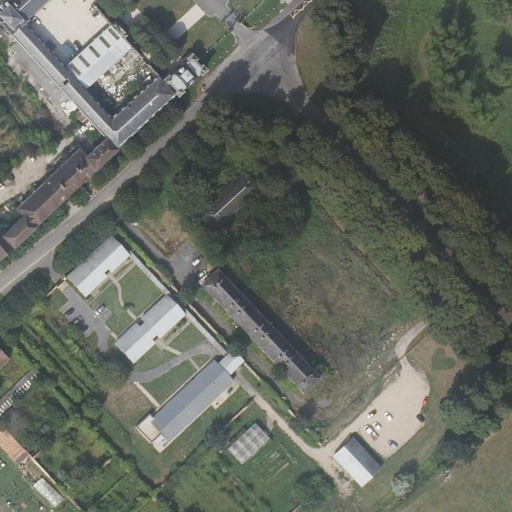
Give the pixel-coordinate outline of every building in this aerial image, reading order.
[(0,0),(0,13),(8,22),(11,26),(24,41),(45,64),(92,116),(105,131),(116,143),(174,90),(176,92),(184,85),(181,82),(192,71),(195,74),(205,64),(200,59),(193,57),(195,55),(189,48),(180,57),(183,61),(172,72),(169,68),(161,75),(156,68),(110,110),(74,68),(119,28),(107,14),(62,55),(25,13),(38,0),(0,0)] [(3,225),(0,221),(0,29),(8,22),(0,13),(0,249),(116,143),(105,131),(84,150),(78,143),(14,202),(20,209),(3,225)] [(18,46),(24,41),(11,26),(5,32),(18,46)] [(83,123),(92,116),(45,64),(37,72),(51,87),(53,86),(64,99),(68,96),(79,110),(75,113),(83,123)] [(203,206),(217,220),(259,179),(246,164),(203,206)] [(112,265),(128,250),(109,230),(68,270),(87,289),(107,270),(103,266),(108,261),(112,265)] [(234,343),(229,347),(130,244),(127,247),(165,286),(226,350),(219,357),(228,367),(242,352),(242,351),(234,343)] [(303,385),(319,372),(220,264),(204,277),(303,385)] [(157,327),(160,330),(183,308),(166,290),(142,311),(146,315),(140,321),(137,317),(116,336),(134,355),(155,335),(151,332),(157,327)] [(0,358),(8,352),(5,348),(9,344),(0,334),(0,394),(2,392),(0,390),(0,358)] [(193,403),(196,406),(233,372),(228,367),(219,357),(215,353),(178,388),(181,391),(175,398),(171,394),(154,411),(150,406),(136,419),(152,435),(162,425),(169,433),(189,413),(186,410),(193,403)] [(31,379),(38,372),(31,365),(24,371),(31,379)] [(0,394),(0,407),(31,379),(24,371),(2,392),(0,394)] [(0,432),(54,492),(66,482),(0,411),(0,432)] [(228,440),(243,455),(269,430),(255,415),(228,440)] [(362,477),(380,459),(351,431),(333,447),(362,477)]
